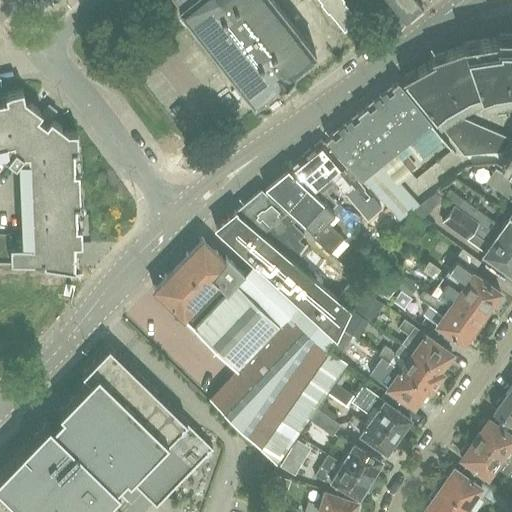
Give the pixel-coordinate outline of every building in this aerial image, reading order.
[(313,53),(315,51),(288,17),(274,0),(176,0),(180,4),(178,6),(253,101),(256,99),(256,98),(277,81),(278,82),(292,71),(291,70),(313,53)] [(329,11),(344,30),(358,19),(343,0),(320,0),(322,1),(320,2),(328,12),(329,11)] [(363,0),(378,19),(388,33),(405,19),(390,0),(363,0)] [(390,0),(405,19),(422,5),(418,0),(390,0)] [(435,118),(444,110),(467,97),(491,88),(511,84),(511,167),(511,170),(507,168),(506,170),(511,173),(511,33),(496,34),(496,35),(497,37),(463,42),(463,43),(464,45),(430,56),(431,58),(432,59),(402,76),(403,79),(435,118)] [(430,120),(397,79),(361,108),(391,144),(395,149),(415,174),(450,146),(430,120)] [(10,235),(0,234),(0,260),(10,260),(11,260),(18,260),(43,261),(43,263),(72,268),(81,269),(81,268),(79,267),(73,266),(73,243),(79,243),(81,243),(81,225),(76,225),(75,204),(80,204),(78,170),(74,170),(73,149),(78,149),(77,131),(61,131),(61,126),(56,122),(51,118),(46,123),(38,117),(42,111),(31,103),(26,104),(23,89),(5,93),(6,98),(0,98),(0,145),(13,142),(14,148),(5,160),(2,159),(2,160),(14,169),(15,168),(13,167),(22,154),(28,154),(32,243),(26,243),(11,244),(11,232),(10,232),(10,235)] [(361,108),(344,122),(378,162),(395,149),(391,144),(361,108)] [(503,151),(511,137),(460,116),(442,127),(463,153),(503,151)] [(378,162),(344,122),(326,136),(361,176),(378,162)] [(365,188),(322,139),(319,141),(302,155),(316,171),(323,166),(333,177),(338,185),(346,195),(353,189),(364,202),(370,197),(364,189),(365,188)] [(316,171),(302,155),(288,167),(334,211),(343,220),(349,213),(338,202),(337,203),(328,193),(338,185),(333,177),(323,166),(316,171)] [(288,167),(264,186),(315,232),(313,235),(331,251),(344,238),(326,221),(334,211),(288,167)] [(511,200),(511,208),(509,212),(511,214),(511,177),(495,168),(486,182),(511,200)] [(295,220),(285,210),(261,188),(236,210),(328,289),(340,275),(319,257),(299,239),(304,234),(293,223),(295,220)] [(511,219),(508,216),(501,225),(450,188),(444,197),(454,204),(511,245),(511,219)] [(511,245),(454,204),(442,221),(483,250),(482,252),(511,274),(511,273),(511,245)] [(223,233),(254,262),(298,303),(336,337),(348,307),(328,289),(236,210),(215,225),(223,233)] [(202,236),(153,287),(236,368),(208,396),(274,462),(344,361),(330,350),(336,337),(298,303),(254,262),(243,273),(224,254),(222,256),(202,236)] [(474,268),(475,267),(480,260),(462,247),(456,255),(474,268)] [(402,277),(374,255),(359,273),(388,296),(402,277)] [(443,277),(487,309),(500,291),(472,271),(456,259),(443,277)] [(0,354),(5,350),(9,356),(10,355),(7,351),(3,346),(13,339),(16,343),(17,343),(30,333),(31,332),(44,322),(41,317),(51,309),(52,308),(47,302),(43,298),(68,278),(71,279),(73,269),(71,269),(72,268),(43,263),(43,261),(18,260),(17,262),(17,263),(24,264),(23,272),(22,273),(14,279),(7,284),(0,289),(0,354)] [(440,269),(429,261),(423,269),(434,277),(440,269)] [(406,293),(413,283),(403,276),(396,286),(406,293)] [(454,296),(446,306),(474,327),(477,323),(480,322),(483,318),(482,315),(487,309),(443,277),(438,284),(454,296)] [(422,313),(434,322),(463,342),(465,339),(468,339),(471,335),(470,332),(474,327),(446,306),(424,290),(418,297),(429,305),(422,313)] [(352,332),(363,315),(350,307),(342,326),(352,332)] [(451,351),(424,331),(404,318),(398,326),(409,333),(402,342),(442,372),(442,371),(441,370),(449,360),(447,357),(451,351)] [(379,353),(399,367),(430,389),(436,381),(437,383),(444,374),(442,372),(402,342),(395,351),(385,344),(379,353)] [(155,503),(156,504),(186,474),(213,446),(120,357),(109,345),(82,373),(89,380),(59,411),(62,414),(52,424),(48,421),(21,448),(22,449),(0,471),(0,487),(24,511),(97,511),(118,491),(127,500),(139,488),(155,503)] [(430,389),(399,367),(379,353),(373,361),(393,375),(386,385),(410,402),(413,405),(416,401),(418,398),(421,399),(429,389),(430,389)] [(336,381),(328,393),(346,405),(353,394),(336,381)] [(351,400),(372,415),(400,435),(407,426),(405,425),(410,417),(364,383),(351,400)] [(511,383),(503,396),(502,395),(495,405),(496,406),(493,410),(511,423),(511,383)] [(310,419),(332,435),(340,424),(318,409),(310,419)] [(351,425),(359,431),(386,450),(392,443),(394,444),(400,435),(372,415),(366,423),(353,414),(349,419),(351,425)] [(480,429),(475,436),(511,462),(511,433),(489,417),(488,419),(483,418),(478,425),(480,429)] [(347,451),(341,460),(372,479),(378,469),(375,468),(381,459),(344,435),(339,436),(334,443),(347,451)] [(467,461),(487,475),(494,464),(496,466),(501,469),(509,475),(511,470),(511,462),(475,436),(469,444),(465,444),(460,451),(462,455),(461,456),(467,461)] [(294,472),(300,461),(286,452),(280,463),(294,472)] [(372,479),(341,460),(328,452),(315,473),(339,488),(341,485),(359,496),(364,487),(367,488),(372,479)] [(436,484),(467,506),(482,486),(454,466),(447,476),(444,474),(436,484)] [(463,511),(467,506),(436,484),(428,495),(431,498),(425,508),(430,511),(463,511)] [(357,501),(357,499),(325,488),(325,489),(317,487),(312,501),(308,500),(303,511),(352,511),(353,511),(355,511),(358,510),(360,504),(358,502),(357,501)] [(506,511),(511,511),(511,502),(509,501),(491,487),(484,496),(506,511)] [(274,511),(280,495),(269,492),(263,508),(274,511)]
